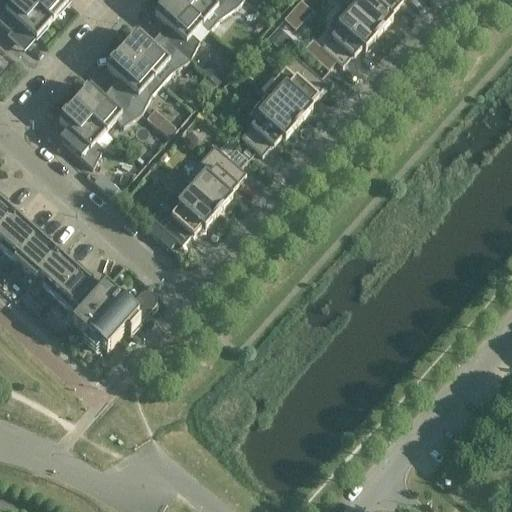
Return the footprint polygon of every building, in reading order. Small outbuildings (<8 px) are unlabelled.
[(52,24),(25,0),(2,0),(0,1),(0,26),(9,34),(17,25),(36,42),(52,24)] [(61,0),(25,0),(52,24),(68,6),(61,0)] [(202,28),(170,0),(169,0),(154,17),(173,34),(165,43),(189,64),(199,45),(192,39),(202,28)] [(170,0),(202,28),(211,17),(219,23),(236,12),(237,11),(225,0),(170,0)] [(365,0),(351,0),(344,8),(378,39),(392,24),(388,20),(405,0),(367,0),(367,1),(365,0)] [(378,39),(344,8),(331,24),(339,32),(321,52),(342,71),(360,50),(365,54),(378,39)] [(278,33),(270,42),(279,50),(287,41),(278,33)] [(189,64),(165,43),(157,52),(138,35),(122,53),(161,88),(171,77),(187,66),(189,64)] [(151,99),(161,88),(122,53),(106,71),(125,88),(117,97),(141,118),(151,99)] [(234,67),(238,62),(233,56),(230,59),(231,64),(234,67)] [(326,89),(305,70),(294,60),(262,96),(266,99),(298,128),(312,113),(308,109),(326,89)] [(221,82),(227,74),(214,63),(207,71),(221,82)] [(141,118),(117,97),(109,106),(90,89),(74,107),(106,135),(115,124),(123,131),(140,119),(141,118)] [(192,110),(200,105),(196,99),(188,104),(192,110)] [(284,144),(298,128),(266,99),(252,114),(257,119),(259,121),(241,142),(262,160),(280,140),(284,144)] [(106,135),(74,107),(58,125),(77,141),(68,151),(92,172),(93,171),(103,153),(96,146),(106,135)] [(165,135),(171,140),(180,130),(174,124),(165,135)] [(246,178),(225,159),(215,150),(182,186),(218,218),(232,202),(227,198),(246,178)] [(204,233),(218,218),(182,186),(150,221),(181,250),(200,229),(204,233)] [(8,204),(0,196),(0,236),(15,220),(3,210),(8,204)] [(25,230),(15,220),(0,236),(0,252),(14,265),(41,234),(31,224),(25,230)] [(51,242),(41,234),(14,265),(26,276),(23,280),(19,277),(16,280),(28,291),(58,259),(46,248),(51,242)] [(68,269),(58,259),(28,291),(39,301),(42,298),(39,295),(43,291),(57,303),(84,272),(74,263),(68,269)] [(94,281),(84,272),(57,303),(69,314),(65,318),(62,315),(59,319),(71,329),(73,328),(106,291),(105,290),(99,296),(89,287),(94,281)] [(128,311),(106,291),(73,328),(92,345),(94,344),(107,355),(126,334),(130,338),(154,311),(156,308),(156,305),(156,302),(148,295),(145,295),(142,296),(140,298),(128,311)]
